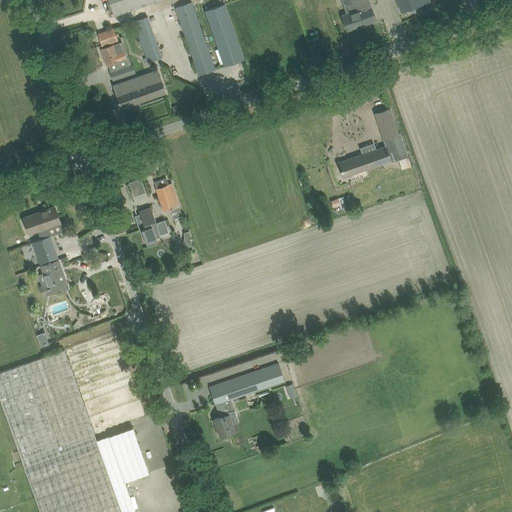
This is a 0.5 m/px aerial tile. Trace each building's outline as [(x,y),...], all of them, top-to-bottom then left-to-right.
[(108,0),(114,16),(159,0),(108,0)] [(342,15),(347,30),(375,20),(368,0),(351,0),(355,10),(342,15)] [(397,0),(401,12),(430,2),(428,0),(397,0)] [(176,7),(199,75),(215,69),(192,2),(176,7)] [(205,10),(224,66),(244,59),(225,3),(205,10)] [(134,21),(148,62),(162,57),(147,17),(134,21)] [(98,34),(102,45),(117,40),(113,29),(98,34)] [(117,61),(120,68),(128,65),(120,42),(101,49),(107,65),(117,61)] [(110,72),(112,80),(127,75),(124,67),(110,72)] [(116,93),(121,108),(165,93),(158,71),(125,82),(128,89),(116,93)] [(403,156),(407,167),(411,166),(400,133),(398,133),(390,108),(375,113),(383,139),(391,136),(398,158),(403,156)] [(339,162),(344,176),(391,160),(386,146),(339,162)] [(157,158),(154,165),(162,168),(165,161),(157,158)] [(129,181),(134,196),(146,192),(141,177),(129,181)] [(170,209),(173,218),(183,215),(179,206),(176,207),(166,178),(154,182),(164,211),(170,209)] [(365,190),(360,199),(367,203),(372,194),(365,190)] [(338,198),(331,200),(333,207),(340,205),(338,198)] [(48,208),(24,217),(27,227),(30,234),(38,231),(39,234),(41,239),(32,242),(33,246),(38,259),(40,264),(43,272),(37,274),(42,286),(47,284),(50,293),(51,293),(52,293),(68,287),(61,266),(58,258),(50,235),(47,227),(60,222),(56,210),(57,210),(55,205),(49,207),(48,207),(48,208)] [(134,208),(146,243),(157,240),(156,236),(160,235),(160,237),(161,236),(160,234),(169,231),(165,220),(157,222),(158,224),(157,225),(151,207),(139,211),(140,215),(137,216),(135,208),(134,208)] [(184,241),(182,243),(189,247),(192,239),(189,231),(184,232),(184,236),(184,241)] [(96,271),(101,288),(109,285),(103,269),(96,271)] [(57,303),(60,311),(75,305),(72,297),(57,303)] [(40,346),(49,342),(44,331),(35,334),(40,346)] [(64,349),(0,372),(0,400),(26,473),(40,511),(135,511),(125,481),(149,472),(133,427),(96,440),(64,349)] [(285,380),(279,363),(209,386),(220,417),(214,419),(220,436),(234,431),(232,424),(239,421),(231,398),(285,380)]
